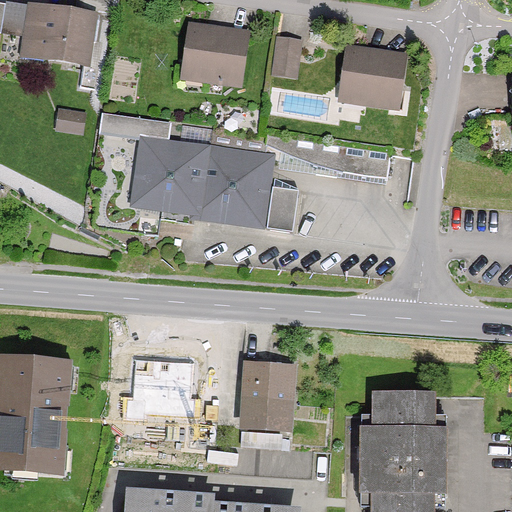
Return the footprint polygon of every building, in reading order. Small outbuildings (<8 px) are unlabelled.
[(32,10),(0,5),(0,37),(6,39),(6,34),(25,37),(22,60),(94,69),(101,16),(33,7),(32,10)] [(255,36),(192,28),(184,83),(248,92),(255,36)] [(302,44),(280,41),(276,78),(298,80),(302,44)] [(347,100),(408,105),(412,56),(352,50),(347,100)] [(134,210),(299,232),(304,196),(275,192),(279,159),(171,144),(173,126),(105,117),(102,137),(144,143),(134,210)] [(274,140),(273,148),(287,157),(285,175),(388,187),(392,154),(274,140)] [(79,364),(5,360),(0,456),(0,477),(72,481),(79,364)] [(193,362),(140,362),(141,417),(193,416),(193,362)] [(301,370),(251,370),(250,436),(301,437),(301,370)] [(445,401),(383,400),(383,434),(369,434),(368,465),(368,497),(384,498),(383,511),(447,511),(447,499),(460,499),(460,437),(444,437),(445,401)] [(170,498),(137,496),(136,511),(257,511),(224,510),(224,501),(170,498)]
